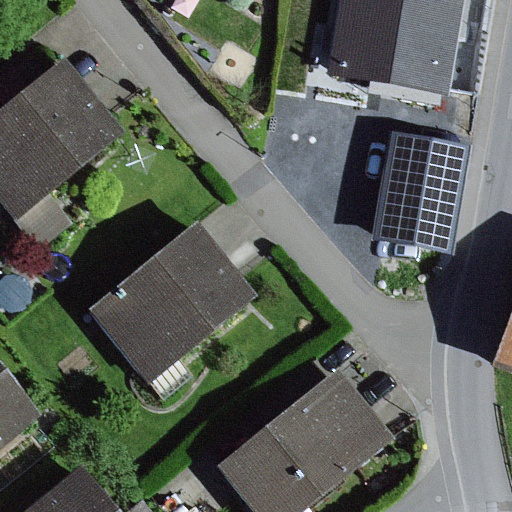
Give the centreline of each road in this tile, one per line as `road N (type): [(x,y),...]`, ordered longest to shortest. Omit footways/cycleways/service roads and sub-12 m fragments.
road 1 (residential): [(469,356),(384,336),(94,0)]
road 2 (residential): [(511,139),(469,356)]
road 3 (residential): [(469,356),(488,500)]
